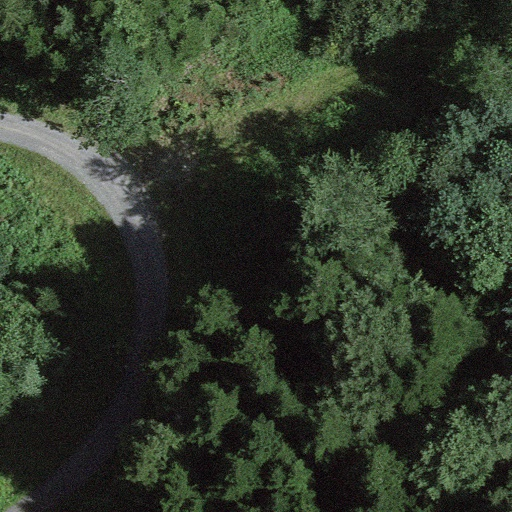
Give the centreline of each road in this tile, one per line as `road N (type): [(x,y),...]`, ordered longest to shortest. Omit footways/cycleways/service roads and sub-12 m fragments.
road 1 (track): [(0,128),(45,133),(134,197),(153,276),(138,394),(73,464)]
road 2 (track): [(134,197),(487,0)]
